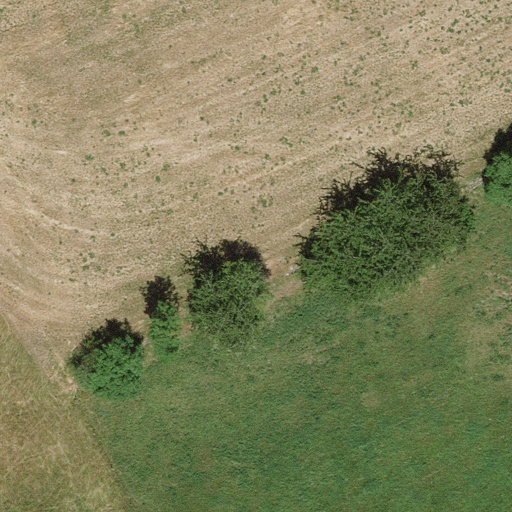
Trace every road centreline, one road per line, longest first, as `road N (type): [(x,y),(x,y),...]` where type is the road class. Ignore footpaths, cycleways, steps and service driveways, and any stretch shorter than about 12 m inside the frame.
road 1 (motorway): [(0,381),(166,246),(508,0)]
road 2 (motorway): [(129,0),(0,97)]
